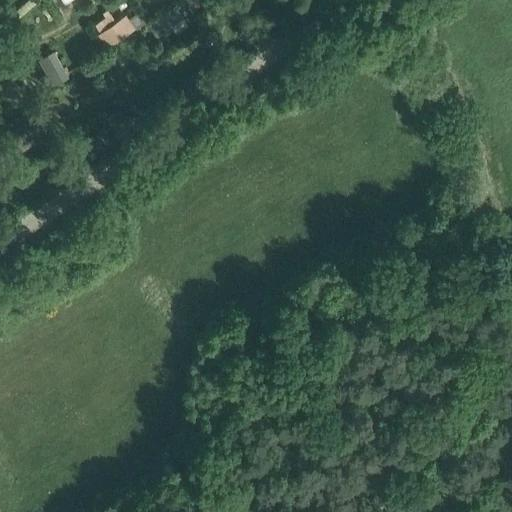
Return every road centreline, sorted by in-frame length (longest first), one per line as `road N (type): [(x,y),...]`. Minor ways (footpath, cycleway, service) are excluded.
road 1 (unclassified): [(0,243),(349,0)]
road 2 (track): [(238,511),(266,468),(403,363),(500,238),(511,235)]
